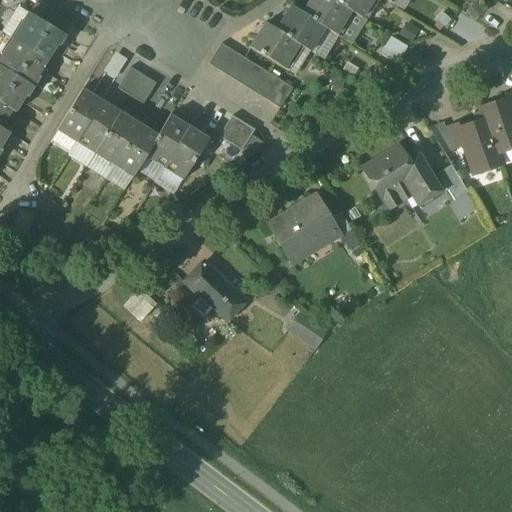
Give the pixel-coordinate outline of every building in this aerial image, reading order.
[(310,0),(302,14),(302,15),(324,28),(324,29),(335,36),(350,12),(331,0),(310,0)] [(331,0),(350,12),(361,19),(372,0),(331,0)] [(302,14),(291,7),(276,31),(276,32),(298,45),(297,46),(309,53),(324,29),(324,28),(302,15),(302,14)] [(65,37),(27,13),(20,24),(24,27),(15,42),(47,61),(52,53),(54,54),(60,45),(57,44),(61,37),(64,39),(65,37)] [(298,45),(276,32),(276,31),(265,24),(250,48),(283,69),(297,46),(298,45)] [(407,48),(390,37),(379,54),(397,65),(407,48)] [(47,61),(15,42),(5,58),(1,56),(0,58),(0,67),(33,89),(34,87),(32,86),(36,79),(38,81),(44,71),(41,70),(47,61)] [(221,44),(208,65),(218,71),(231,51),(221,44)] [(231,51),(218,71),(228,77),(241,57),(231,51)] [(241,57),(228,77),(238,84),(251,63),(241,57)] [(251,63),(238,84),(249,90),(261,70),(251,63)] [(33,89),(0,67),(0,103),(15,113),(21,105),(23,106),(28,96),(26,95),(30,89),(32,90),(33,89)] [(129,69),(116,90),(130,98),(143,77),(129,69)] [(261,70),(249,90),(259,96),(271,76),(261,70)] [(271,76),(259,96),(269,103),(282,82),(271,76)] [(143,77),(130,98),(142,106),(155,85),(143,77)] [(282,82),(269,103),(279,109),(292,89),(282,82)] [(88,98),(82,94),(85,89),(83,88),(56,131),(76,143),(102,100),(91,93),(88,98)] [(511,91),(503,95),(504,99),(511,118),(511,117),(511,91)] [(504,99),(480,107),(501,167),(497,156),(511,150),(511,117),(511,118),(504,99)] [(102,100),(76,143),(94,154),(121,112),(120,111),(117,115),(110,111),(113,107),(102,100)] [(15,113),(0,103),(0,129),(2,131),(2,130),(9,120),(4,117),(8,110),(15,114),(15,113)] [(483,119),(459,127),(465,146),(464,147),(474,176),(501,167),(480,107),(479,108),(483,119)] [(121,112),(94,154),(113,166),(140,123),(129,116),(126,121),(119,117),(122,112),(121,112)] [(171,114),(158,134),(159,135),(144,158),(145,158),(163,169),(190,126),(179,120),(176,124),(170,120),(173,115),(171,114)] [(254,131),(232,116),(225,127),(248,141),(254,131)] [(140,123),(113,166),(132,178),(145,158),(144,158),(159,135),(158,134),(147,128),(145,133),(138,129),(141,124),(140,123)] [(457,124),(444,128),(451,151),(464,147),(465,146),(459,127),(457,124)] [(190,126),(163,169),(182,182),(209,138),(207,136),(204,141),(198,138),(201,133),(190,126)] [(248,141),(225,127),(218,138),(241,152),(248,141)] [(2,131),(0,129),(0,153),(6,144),(3,143),(9,134),(2,130),(2,131)] [(397,148),(362,169),(381,200),(406,186),(418,205),(439,192),(417,157),(407,163),(397,148)] [(467,193),(451,166),(437,174),(454,202),(467,193)] [(315,198),(286,215),(287,217),(269,228),(291,264),(337,236),(338,235),(329,220),(315,198)] [(352,234),(340,213),(329,220),(338,235),(337,236),(340,242),(352,234)] [(244,303),(202,264),(184,284),(197,296),(198,296),(215,312),(215,311),(225,321),(244,303)] [(139,290),(123,308),(140,323),(156,305),(139,290)] [(325,335),(296,316),(287,330),(316,348),(325,335)]
